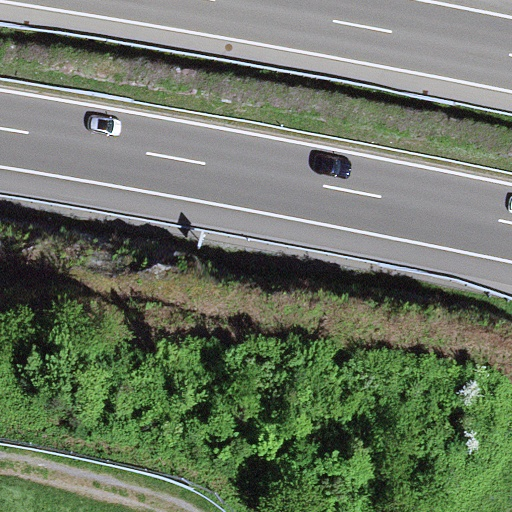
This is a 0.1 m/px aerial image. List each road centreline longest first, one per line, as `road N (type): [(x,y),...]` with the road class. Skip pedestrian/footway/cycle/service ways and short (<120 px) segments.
road 1 (motorway): [(0,131),(511,226)]
road 2 (motorway): [(511,54),(218,0)]
road 3 (track): [(0,462),(165,511)]
